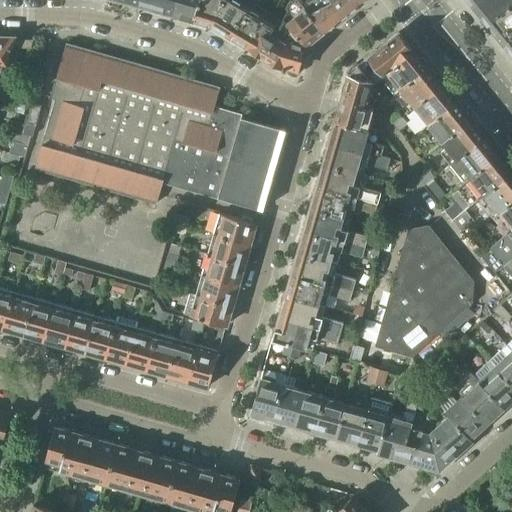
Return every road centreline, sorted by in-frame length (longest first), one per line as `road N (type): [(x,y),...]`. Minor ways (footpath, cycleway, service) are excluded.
road 1 (residential): [(0,15),(71,15),(203,50),(308,106)]
road 2 (residential): [(308,106),(222,411)]
road 3 (residential): [(222,411),(0,347)]
road 4 (residential): [(407,511),(363,476),(215,436)]
road 5 (residential): [(215,436),(193,441),(42,398)]
road 6 (residential): [(402,0),(327,57),(308,106)]
road 7 (tertiary): [(511,111),(416,0)]
